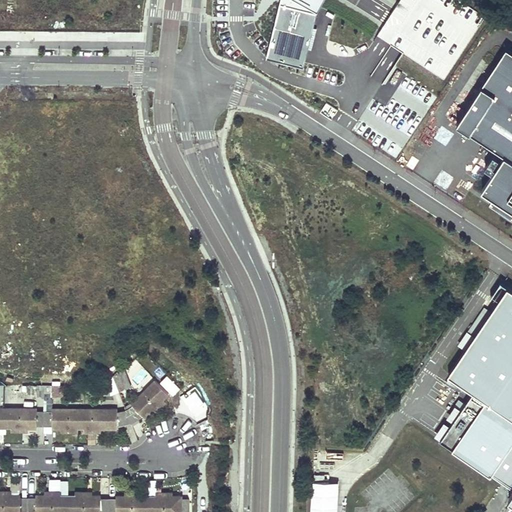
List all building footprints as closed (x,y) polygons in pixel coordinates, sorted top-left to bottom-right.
[(319,0),(280,0),(270,43),(267,56),(304,66),(305,62),(319,1),(319,0)] [(511,51),(506,47),(455,123),(503,155),(511,160),(511,51)] [(511,160),(503,155),(480,190),(511,211),(511,160)] [(511,290),(506,287),(446,375),(472,392),(511,419),(511,290)] [(173,394),(180,387),(167,374),(160,381),(173,394)] [(131,400),(144,414),(154,404),(156,406),(165,398),(163,395),(168,390),(155,376),(131,400)] [(53,385),(52,395),(63,395),(64,386),(53,385)] [(511,441),(511,419),(472,392),(439,440),(490,475),(511,441)] [(0,407),(0,426),(10,427),(10,430),(22,430),(22,427),(36,427),(36,408),(0,407)] [(51,408),(51,427),(65,427),(65,430),(77,430),(77,428),(84,428),(84,430),(96,431),(96,428),(117,428),(117,409),(51,408)] [(511,441),(490,475),(511,489),(511,441)] [(49,478),(49,489),(60,489),(60,478),(49,478)] [(337,511),(339,479),(312,478),(310,511),(337,511)] [(0,511),(21,511),(22,495),(8,495),(8,492),(0,491),(0,511)] [(52,495),(38,495),(37,511),(102,511),(103,495),(89,495),(89,492),(78,492),(78,495),(63,495),(63,492),(52,492),(52,495)] [(133,496),(119,495),(118,511),(183,511),(184,496),(170,496),(170,493),(159,493),(159,496),(144,496),(144,493),(133,493),(133,496)]
